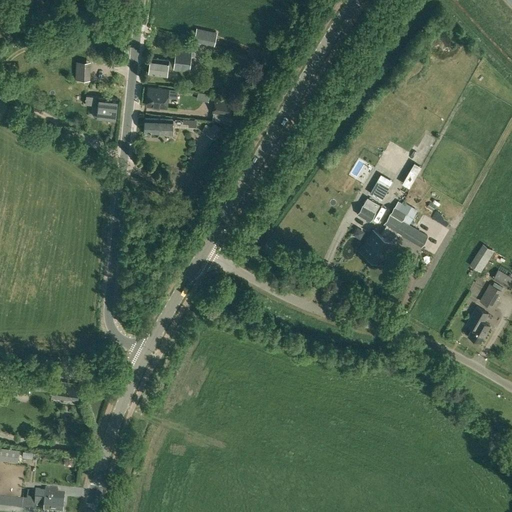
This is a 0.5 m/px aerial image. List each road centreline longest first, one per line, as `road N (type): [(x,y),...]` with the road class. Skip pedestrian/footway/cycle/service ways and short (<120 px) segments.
road 1 (unclassified): [(144,354),(120,339),(107,310),(142,0)]
road 2 (residential): [(511,389),(436,345),(287,299),(203,253)]
road 3 (tertiary): [(203,253),(356,0)]
road 4 (tertiary): [(91,511),(105,450),(144,354)]
road 5 (track): [(124,167),(0,94)]
